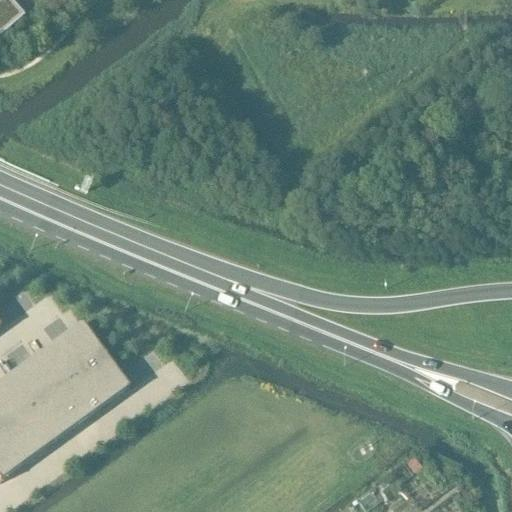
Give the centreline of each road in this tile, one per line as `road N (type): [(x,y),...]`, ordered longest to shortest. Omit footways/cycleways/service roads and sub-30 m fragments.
road 1 (primary): [(402,365),(0,200)]
road 2 (primary): [(402,365),(511,429)]
